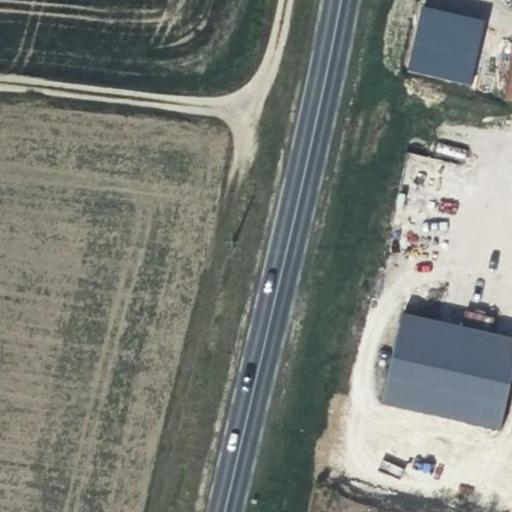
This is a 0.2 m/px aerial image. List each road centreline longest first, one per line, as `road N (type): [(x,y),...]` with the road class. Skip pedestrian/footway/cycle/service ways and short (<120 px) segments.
road 1 (primary): [(336,0),(220,511)]
road 2 (track): [(0,80),(231,107),(260,76),(277,0)]
